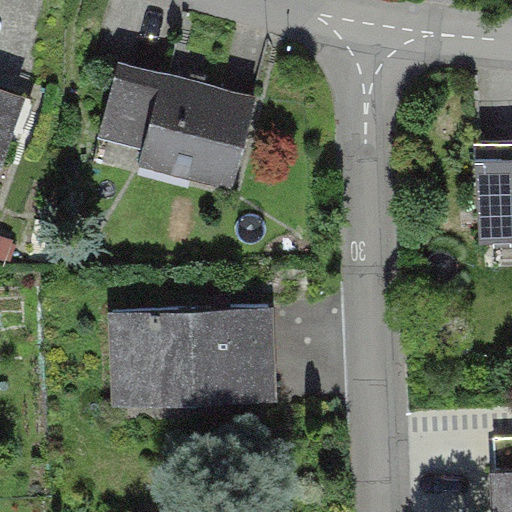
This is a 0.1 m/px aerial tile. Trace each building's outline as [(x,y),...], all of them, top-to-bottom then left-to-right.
[(262,98),(113,64),(93,149),(242,183),(262,98)] [(39,95),(0,81),(0,201),(2,203),(39,95)] [(511,151),(472,155),(480,247),(511,244),(511,151)] [(276,305),(106,309),(108,409),(278,405),(276,305)] [(511,511),(511,464),(492,465),(493,511),(511,511)]
